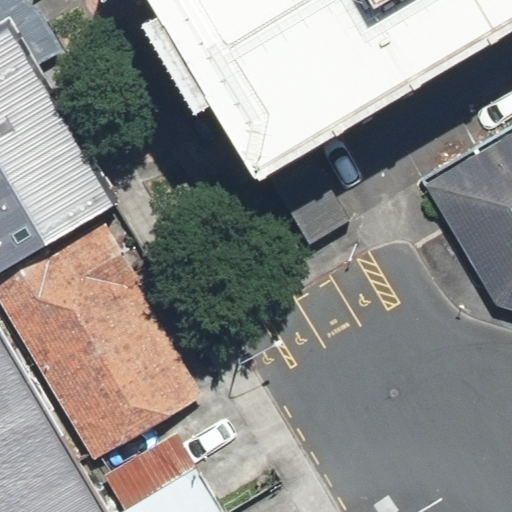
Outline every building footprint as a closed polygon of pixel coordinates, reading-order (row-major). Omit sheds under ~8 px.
[(265,181),(511,34),(511,0),(158,0),(166,14),(151,23),(203,113),(220,104),(265,181)] [(0,290),(118,224),(10,33),(0,38),(0,290)] [(511,146),(433,193),(503,311),(511,313),(511,146)] [(208,422),(106,243),(0,302),(0,307),(100,483),(208,422)] [(102,511),(0,342),(0,511),(102,511)]
